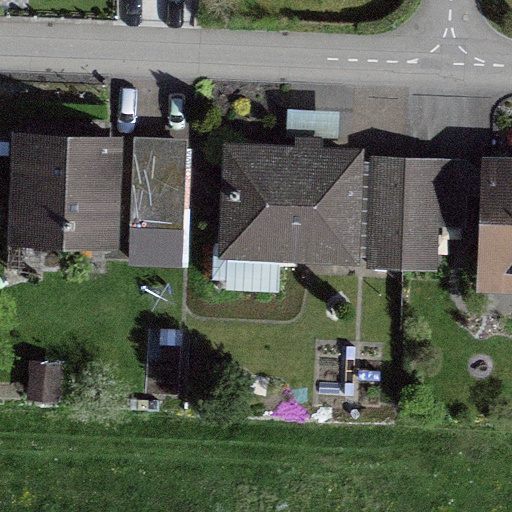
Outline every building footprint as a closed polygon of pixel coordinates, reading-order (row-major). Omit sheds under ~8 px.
[(105,231),(108,147),(20,143),(16,227),(105,231)] [(128,246),(178,248),(182,150),(132,148),(128,246)] [(353,162),(295,160),(295,154),(228,152),(224,246),(275,249),(275,255),(349,258),(353,162)] [(435,265),(438,165),(373,163),(370,263),(435,265)] [(511,178),(487,177),(482,285),(511,286),(511,178)]
